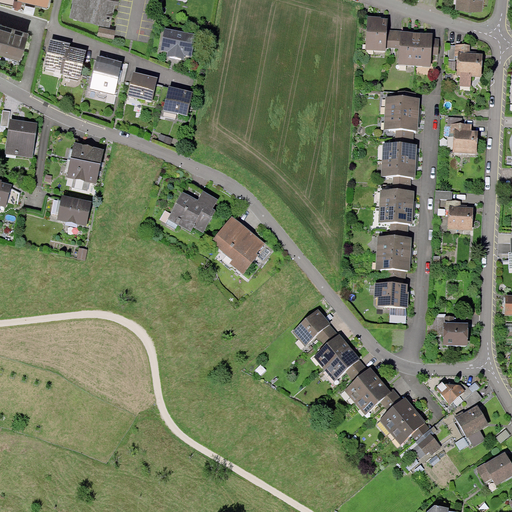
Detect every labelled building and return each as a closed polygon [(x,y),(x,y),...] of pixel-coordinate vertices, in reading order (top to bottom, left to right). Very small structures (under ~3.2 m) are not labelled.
[(115,0),(71,0),(69,15),(110,24),(115,0)] [(387,20),(368,19),(366,54),(385,55),(387,20)] [(99,26),(97,35),(114,38),(116,29),(99,26)] [(197,37),(165,30),(161,52),(192,59),(197,37)] [(432,36),(402,35),(401,67),(431,69),(432,36)] [(23,45),(0,38),(0,53),(19,59),(23,45)] [(70,47),(50,43),(44,70),(60,74),(59,76),(80,81),(86,54),(69,51),(70,47)] [(483,57),(459,55),(457,77),(481,79),(483,57)] [(121,66),(97,61),(90,92),(114,97),(121,66)] [(157,81),(133,76),(129,98),(153,103),(157,81)] [(472,79),(461,78),(459,90),(471,91),(472,79)] [(195,96),(168,90),(163,112),(189,119),(195,96)] [(421,101),(385,100),(384,133),(419,135),(421,101)] [(38,127),(11,122),(5,157),(32,161),(38,127)] [(479,133),(455,132),(453,155),(477,157),(479,133)] [(418,148),(383,146),(381,180),(416,181),(418,148)] [(106,154),(75,147),(68,180),(99,187),(106,154)] [(13,188),(0,184),(0,207),(7,209),(13,188)] [(415,195),(380,192),(378,224),(413,227),(415,195)] [(184,197),(169,222),(191,235),(195,228),(206,235),(218,215),(214,213),(219,205),(204,196),(198,205),(184,197)] [(95,206),(64,199),(58,223),(90,230),(95,206)] [(475,209),(450,208),(449,232),(474,233),(475,209)] [(231,219),(211,244),(246,271),(266,246),(231,219)] [(412,238),(378,237),(376,271),(411,272),(412,238)] [(409,286),(375,283),(374,308),(408,310),(409,286)] [(318,311),(293,332),(306,347),(331,326),(318,311)] [(470,328),(446,327),(445,350),(468,352),(470,328)] [(339,335),(315,357),(337,382),(361,360),(339,335)] [(370,369),(344,390),(365,415),(391,394),(370,369)] [(446,385),(436,390),(450,405),(465,392),(459,386),(446,385)] [(405,399),(380,420),(401,446),(427,425),(405,399)] [(479,410),(458,422),(474,449),(486,442),(481,433),(490,428),(479,410)] [(430,437),(419,446),(428,456),(439,448),(430,437)] [(511,466),(506,454),(485,464),(496,486),(511,477),(511,466)]
